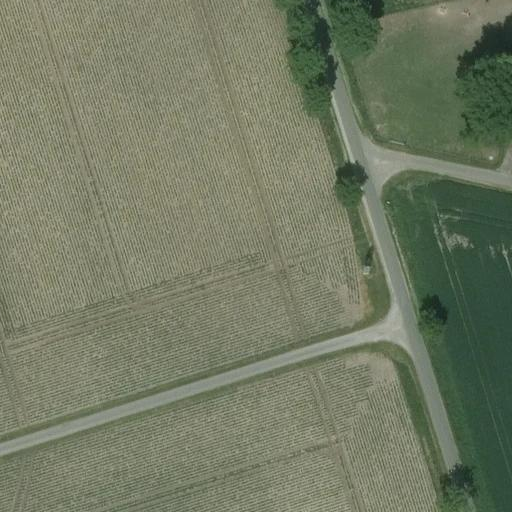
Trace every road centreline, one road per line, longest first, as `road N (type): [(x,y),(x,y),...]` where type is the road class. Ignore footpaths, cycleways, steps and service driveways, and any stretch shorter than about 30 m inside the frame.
road 1 (unclassified): [(467,511),(363,172)]
road 2 (unclassified): [(363,172),(310,0)]
road 3 (unclassified): [(363,172),(414,164),(511,183)]
